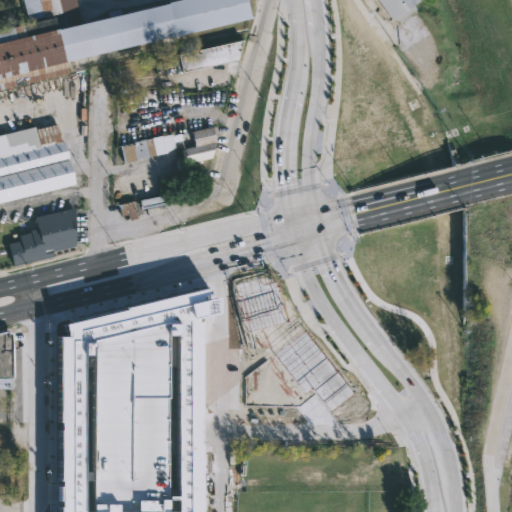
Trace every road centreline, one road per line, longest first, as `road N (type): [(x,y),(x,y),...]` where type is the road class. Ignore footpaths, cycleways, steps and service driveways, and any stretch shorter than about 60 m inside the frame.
road 1 (residential): [(221,511),(221,256)]
road 2 (residential): [(37,511),(27,281)]
road 3 (secondary): [(295,236),(337,331),(405,422)]
road 4 (primary): [(0,316),(205,260)]
road 5 (secondary): [(314,209),(308,158),(321,68),(318,29)]
road 6 (primary): [(511,172),(346,212)]
road 7 (secondary): [(298,66),(283,159),(290,215)]
road 8 (secondary): [(380,345),(340,288),(319,229)]
road 9 (primary): [(220,232),(97,263)]
